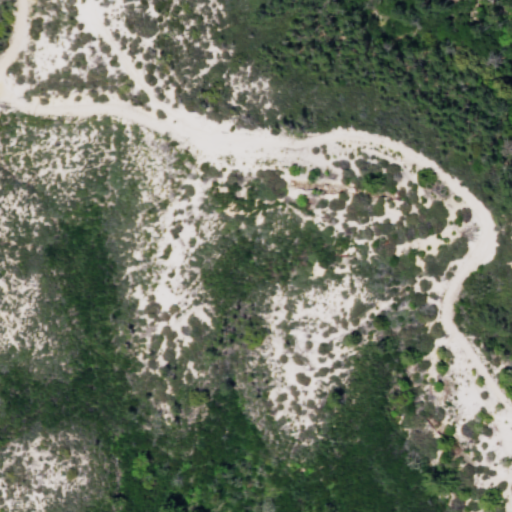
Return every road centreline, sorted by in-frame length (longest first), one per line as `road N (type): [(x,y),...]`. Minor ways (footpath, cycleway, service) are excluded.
road 1 (track): [(13,0),(13,32),(0,58),(30,110),(116,111),(222,144),(347,134),(389,144),(464,193),(481,222),(481,245),(462,262),(443,306),(451,334),(511,406)]
road 2 (track): [(193,134),(138,88),(86,22),(85,0)]
